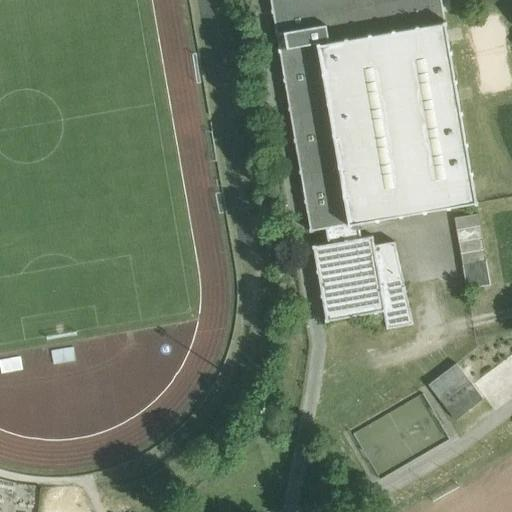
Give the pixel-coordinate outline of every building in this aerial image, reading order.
[(442,0),(269,0),(310,231),(326,228),(358,223),(359,228),(395,222),(394,217),(478,202),(442,0)] [(455,218),(462,265),(486,261),(478,214),(455,218)] [(372,235),(361,237),(359,228),(358,223),(326,228),(328,242),(312,245),(325,321),(383,311),(386,328),(413,323),(395,241),(374,244),(372,235)] [(462,265),(466,288),(490,285),(486,261),(462,265)] [(459,360),(429,381),(455,419),(486,397),(459,360)]
